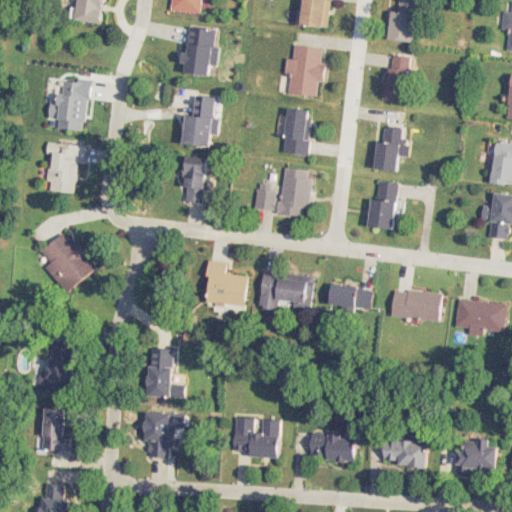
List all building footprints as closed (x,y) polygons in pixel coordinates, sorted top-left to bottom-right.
[(103,22),(105,0),(79,0),(79,8),(73,7),(72,18),(103,22)] [(203,0),(173,0),(173,9),(201,13),(203,0)] [(332,0),(305,0),(305,8),(299,8),(298,24),(330,27),(332,0)] [(391,39),(415,41),(419,0),(400,0),(400,11),(394,10),(391,39)] [(511,10),(504,10),(503,29),(510,29),(509,51),(511,50),(511,10)] [(293,73),(291,92),(318,95),(320,80),(325,81),(327,63),(323,62),(324,47),(296,44),(294,58),(289,58),(287,72),(293,73)] [(412,56),(393,53),(386,99),(405,102),(412,56)] [(92,78),(79,77),(79,81),(64,79),(62,102),(52,101),(50,126),(87,129),(92,78)] [(212,145),(213,134),(219,134),(221,117),(216,117),(218,97),(197,95),(195,115),(188,114),(185,143),(212,145)] [(312,109),(289,107),(287,152),(310,154),(312,109)] [(377,168),(400,170),(404,127),(386,126),(385,141),(379,141),(377,168)] [(511,183),(511,141),(497,140),(493,182),(511,183)] [(53,150),(51,165),(50,165),(48,180),(53,181),(52,189),(76,192),(79,162),(85,163),(87,145),(65,143),(65,151),(53,150)] [(209,157),(190,155),(185,200),(204,202),(209,157)] [(305,214),(306,207),(311,208),(314,178),(310,177),(311,169),(286,167),(284,192),(273,191),(274,183),(260,182),(258,210),(305,214)] [(373,197),(371,226),(396,228),(401,182),(381,180),(379,198),(373,197)] [(511,193),(496,192),(495,205),(484,204),(483,218),(493,219),(491,237),(510,238),(511,223),(511,193)] [(96,270),(86,257),(89,254),(78,241),(74,244),(65,232),(43,250),(52,262),(47,266),(68,292),(96,270)] [(250,275),(228,273),(229,261),(212,260),(208,308),(229,310),(229,305),(247,306),(250,275)] [(316,281),(281,278),(282,271),(266,270),(262,306),(281,308),(282,299),(297,300),(296,306),(314,307),(316,281)] [(331,303),(344,305),(344,311),(356,313),(357,306),(373,308),(376,289),(334,283),(331,303)] [(442,319),(443,292),(395,289),(394,317),(442,319)] [(509,303),(460,298),(458,326),(471,327),(471,334),(485,335),(485,330),(506,331),(509,303)] [(78,343),(52,342),(50,387),(77,388),(78,343)] [(151,346),(151,392),(175,392),(175,346),(151,346)] [(73,434),(66,433),(67,408),(46,407),(45,450),(73,451),(73,434)] [(281,457),(282,418),(234,417),(233,451),(253,451),(253,456),(281,457)] [(170,456),(170,447),(176,447),(176,429),(171,429),(171,420),(151,419),(149,455),(170,456)] [(359,438),(344,438),(344,433),(314,432),(314,455),(330,455),(330,460),(358,461),(359,438)] [(499,446),(491,446),(491,440),(466,439),(466,450),(458,450),(458,471),(471,471),(472,468),(498,468),(499,446)] [(429,467),(429,441),(386,440),(386,459),(401,460),(401,466),(429,467)] [(67,484),(45,484),(44,511),(71,511),(72,498),(67,498),(67,484)]
